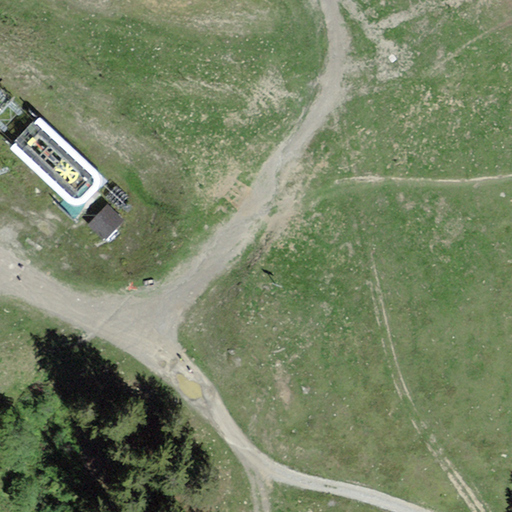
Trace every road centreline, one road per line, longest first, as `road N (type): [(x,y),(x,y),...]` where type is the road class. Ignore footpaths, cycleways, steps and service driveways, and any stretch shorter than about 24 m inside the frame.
road 1 (track): [(144,341),(250,452),(287,475),(411,511)]
road 2 (track): [(310,0),(331,60),(307,127),(264,186)]
road 3 (track): [(264,186),(144,341)]
road 4 (track): [(0,258),(144,341)]
